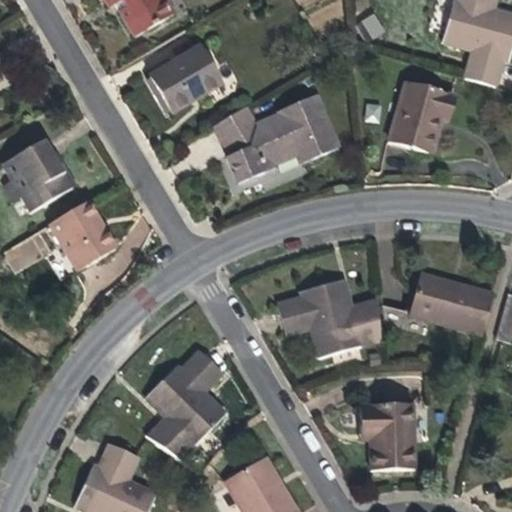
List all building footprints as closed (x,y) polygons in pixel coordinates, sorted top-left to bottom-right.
[(173,16),(164,0),(104,0),(110,8),(115,5),(119,3),(122,9),(119,12),(134,38),(173,16)] [(511,44),(511,18),(492,13),(487,11),(489,4),(494,6),(495,0),(453,0),(442,43),(472,51),(464,80),(494,89),(502,60),(507,61),(511,44)] [(361,21),(371,40),(385,33),(374,13),(361,21)] [(222,84),(200,47),(148,78),(149,79),(169,113),(170,115),(222,84)] [(169,113),(149,79),(145,82),(155,100),(165,116),(169,113)] [(436,132),(439,120),(447,122),(453,99),(405,85),(389,143),(430,155),(436,132)] [(337,150),(315,97),(278,113),(280,117),(255,127),(244,109),(212,128),(230,157),(226,158),(230,167),(237,186),(274,170),(273,166),(296,156),(300,165),(337,150)] [(365,104),(364,122),(380,123),(381,104),(365,104)] [(70,190),(51,157),(42,143),(1,167),(11,182),(20,198),(30,214),(70,190)] [(383,164),(386,149),(374,147),(371,162),(383,164)] [(65,169),(56,154),(51,157),(70,190),(76,187),(65,169)] [(20,198),(11,182),(2,187),(12,203),(20,198)] [(115,250),(102,228),(100,230),(94,221),(96,219),(87,203),(48,226),(76,274),(115,250)] [(441,282),(420,276),(419,281),(456,291),(457,286),(441,282)] [(481,337),(492,296),(457,286),(456,291),(419,281),(409,317),(481,337)] [(380,343),(376,302),(356,308),(357,313),(351,314),(342,283),(301,294),(302,299),(276,306),(281,324),(284,337),(311,330),(319,359),(360,348),(380,343)] [(511,340),(511,296),(507,295),(495,340),(511,344),(511,340)] [(180,462),(224,416),(203,395),(221,375),(211,365),(198,352),(179,372),(176,369),(146,399),(165,418),(146,439),(180,462)] [(414,471),(412,405),(358,407),(359,433),(369,433),(369,442),(370,472),(414,471)] [(369,442),(369,433),(359,433),(359,438),(359,442),(369,442)] [(147,511),(155,496),(127,483),(138,459),(108,446),(97,470),(93,468),(85,484),(75,507),(84,511),(147,511)] [(276,478),(265,458),(258,462),(275,490),(281,487),(276,478)] [(296,511),(281,487),(275,490),(258,462),(223,483),(240,511),(296,511)]
